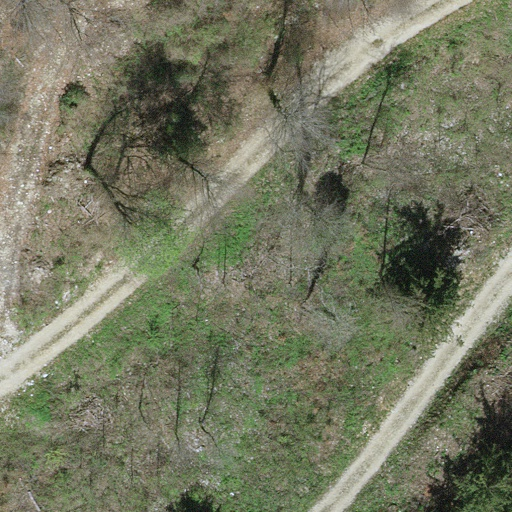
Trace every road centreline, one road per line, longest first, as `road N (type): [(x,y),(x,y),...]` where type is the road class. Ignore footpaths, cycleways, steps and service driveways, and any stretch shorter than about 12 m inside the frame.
road 1 (track): [(0,383),(148,277),(356,54),(449,0)]
road 2 (track): [(329,511),(511,316)]
